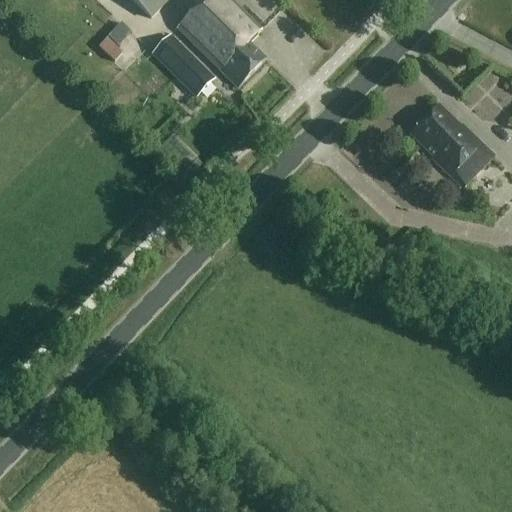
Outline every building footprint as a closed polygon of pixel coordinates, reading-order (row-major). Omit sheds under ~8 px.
[(128,0),(150,21),(170,0),(128,0)] [(238,89),(267,61),(250,44),(264,31),(233,0),(208,0),(179,30),(238,89)] [(98,58),(116,76),(126,65),(118,57),(131,43),(121,34),(98,58)] [(197,98),(214,81),(171,37),(154,54),(197,98)] [(340,97),(353,84),(346,77),(333,91),(340,97)] [(494,157),(463,127),(461,129),(438,107),(410,136),(432,158),(431,160),(461,190),(494,157)] [(360,173),(344,187),(362,207),(377,193),(360,173)]
